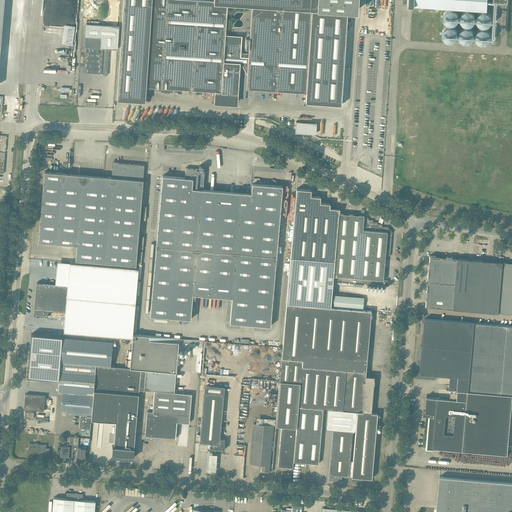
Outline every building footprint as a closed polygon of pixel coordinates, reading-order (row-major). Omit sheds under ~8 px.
[(203,0),(123,0),(117,100),(145,102),(146,87),(215,92),(214,103),(221,103),(233,103),(233,98),(238,98),(238,95),(240,64),(248,64),(246,89),(265,90),(265,92),(277,92),(277,91),(306,93),(305,102),(341,105),(347,10),(356,10),(356,0),(213,0),(213,1),(203,0)] [(487,10),(488,0),(407,0),(407,5),(487,10)] [(459,19),(459,17),(459,16),(459,15),(458,14),(457,12),(456,12),(455,11),(454,10),(453,10),(452,10),(450,10),(449,10),(448,11),(447,12),(446,12),(445,14),(444,15),(444,16),(444,17),(444,19),(444,20),(445,21),(446,22),(447,23),(448,24),(449,25),(450,25),(452,25),(453,25),(454,25),(455,24),(456,23),(457,22),(458,21),(459,20),(459,19)] [(475,20),(476,18),(475,17),(475,16),(474,15),(474,14),(473,13),(472,12),(470,11),(469,11),(468,11),(467,11),(465,11),(464,12),(463,13),(462,14),(461,15),(461,16),(460,17),(460,18),(460,20),(461,21),(461,22),(462,23),(463,24),(464,25),(465,26),(467,26),(468,26),(469,26),(470,26),(472,25),(473,24),(474,23),(474,22),(475,21),(475,20)] [(492,21),(492,20),(492,18),(491,17),(491,16),(490,15),(489,14),(488,13),(487,13),(486,12),(484,12),(483,12),(482,13),(480,13),(479,14),(478,15),(478,16),(477,17),(477,18),(477,20),(477,21),(477,22),(478,23),(478,25),(479,25),(480,26),(482,27),(483,27),(484,27),(486,27),(487,27),(488,26),(489,25),(490,25),(491,23),(491,22),(492,21)] [(119,26),(86,24),(83,72),(101,73),(101,71),(103,71),(103,74),(103,75),(107,75),(109,49),(117,49),(119,26)] [(458,36),(458,35),(458,33),(457,32),(457,31),(456,30),(455,29),(454,28),(453,27),(452,27),(450,27),(449,27),(448,27),(446,28),(445,29),(444,30),(444,31),(443,32),(443,33),(443,35),(443,36),(443,37),(444,38),(444,39),(445,40),(446,41),(448,42),(449,42),(450,42),(452,42),(453,42),(454,41),(455,40),(456,39),(457,38),(457,37),(458,36)] [(474,37),(474,35),(474,34),(474,33),(473,32),(473,31),(472,30),(471,29),(469,28),(468,28),(467,28),(466,28),(464,28),(463,29),(462,30),(461,31),(460,32),(460,33),(459,34),(459,35),(460,37),(460,38),(460,39),(461,40),(462,41),(463,42),(464,42),(466,43),(467,43),(468,43),(469,42),(471,42),(472,41),(473,40),(473,39),(474,38),(474,37)] [(491,38),(491,37),(491,35),(491,34),(490,33),(489,32),(488,31),(487,30),(486,29),(485,29),(483,29),(482,29),(481,29),(480,30),(478,31),(477,32),(477,33),(476,34),(476,35),(476,37),(476,38),(476,39),(477,40),(477,42),(478,43),(480,43),(481,44),(482,44),(483,44),(485,44),(486,44),(487,43),(488,43),(489,42),(490,40),(491,39),(491,38)] [(315,134),(316,124),(316,123),(301,122),(296,122),(295,127),(295,133),(300,133),(315,134)] [(145,165),(113,162),(112,177),(44,171),(38,242),(77,245),(75,260),(136,265),(145,165)] [(203,166),(199,166),(199,170),(197,170),(197,169),(186,168),(185,178),(162,176),(150,315),(191,319),(193,294),(232,297),(230,322),(270,326),(282,191),(282,186),(252,183),(251,193),(203,189),(205,169),(203,169),(203,166)] [(288,287),(286,303),(330,307),(333,280),(382,285),(387,285),(388,280),(383,280),(385,256),(390,256),(392,233),(391,232),(391,231),(390,232),(388,229),(388,228),(386,227),(382,226),(382,224),(377,224),(377,222),(373,222),(373,220),(368,220),(368,218),(364,217),(364,215),(338,213),(339,209),(329,208),(330,203),(320,202),(320,197),(310,196),(311,190),(296,189),(296,191),(293,224),(290,257),(288,287)] [(425,306),(453,309),(498,313),(511,313),(511,262),(503,262),(458,258),(452,258),(452,257),(446,257),(429,256),(429,262),(428,271),(427,277),(428,277),(427,286),(427,285),(426,291),(427,291),(426,300),(425,300),(425,306)] [(35,304),(34,315),(41,316),(48,316),(48,313),(48,310),(60,311),(65,312),(63,332),(98,335),(132,338),(133,334),(135,303),(138,268),(104,265),(72,263),(69,262),(67,285),(65,285),(45,283),(43,282),(42,283),(37,283),(36,286),(36,292),(35,304)] [(281,365),(279,381),(280,381),(300,383),(298,407),(323,409),(328,409),(357,412),(356,432),(351,481),(351,482),(365,483),(365,478),(371,478),(377,413),(372,413),(370,413),(374,376),(365,375),(366,372),(363,372),(364,360),(367,361),(371,311),(330,308),(286,303),(281,365)] [(437,375),(450,376),(449,389),(451,389),(511,394),(511,325),(425,318),(422,346),(420,346),(418,348),(415,375),(417,378),(435,379),(436,378),(437,375)] [(29,363),(27,377),(29,377),(49,378),(58,379),(57,391),(63,391),(62,412),(81,414),(80,428),(90,429),(91,423),(91,420),(96,365),(110,366),(113,341),(62,336),(41,335),(31,334),(31,337),(29,363)] [(149,338),(149,336),(133,334),(132,338),(130,368),(141,369),(139,389),(174,392),(179,341),(149,338)] [(91,420),(116,422),(113,456),(133,457),(139,389),(141,369),(130,368),(110,366),(96,365),(91,420)] [(279,396),(276,426),(281,426),(278,466),(293,467),(296,428),(298,407),(300,383),(280,381),(279,396)] [(203,407),(223,408),(224,387),(206,385),(204,387),(203,407)] [(426,417),(430,417),(427,448),(443,449),(507,454),(511,402),(511,394),(451,389),(450,401),(439,400),(440,398),(427,397),(425,413),(427,413),(426,417)] [(45,396),(25,394),(24,409),(27,409),(27,412),(25,412),(25,418),(34,418),(34,412),(33,412),(33,410),(44,411),(45,396)] [(220,434),(223,408),(203,407),(200,433),(220,434)] [(296,428),(293,461),(318,464),(323,409),(298,407),(296,428)] [(328,409),(326,429),(332,430),(329,475),(328,480),(341,481),(342,476),(349,476),(349,471),(350,456),(353,431),(356,432),(357,412),(328,409)] [(189,422),(190,415),(147,411),(145,436),(150,436),(150,438),(152,438),(152,436),(181,439),(183,422),(189,422)] [(273,425),(253,423),(250,464),(260,465),(259,471),(269,472),(273,425)] [(100,432),(93,431),(93,428),(91,428),(89,445),(91,445),(92,441),(96,441),(97,433),(100,434),(100,432)] [(236,432),(236,445),(244,445),(244,432),(236,432)] [(220,434),(200,433),(199,442),(209,443),(219,444),(220,440),(220,434)] [(225,441),(220,440),(219,444),(209,443),(209,449),(224,451),(225,441)] [(46,448),(46,445),(38,444),(38,443),(37,443),(37,444),(29,443),(28,453),(26,453),(33,454),(33,455),(33,454),(49,455),(49,449),(46,448)] [(69,446),(67,446),(66,447),(61,447),(60,456),(69,457),(69,446)] [(80,447),(77,447),(77,458),(85,458),(85,455),(86,449),(80,449),(80,447)] [(511,511),(511,482),(439,476),(436,511),(511,511)] [(83,494),(67,493),(66,499),(53,497),(52,511),(94,511),(95,501),(82,500),(83,494)]
